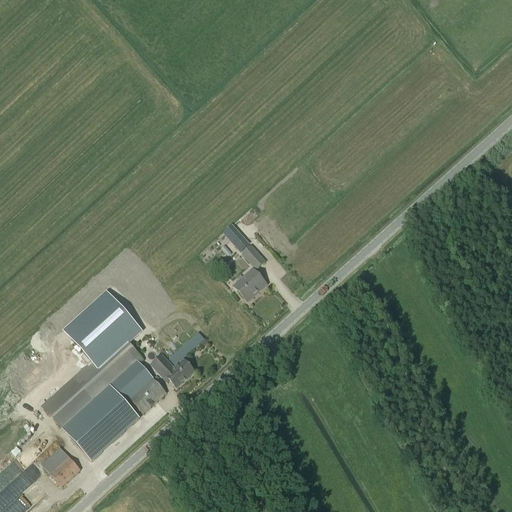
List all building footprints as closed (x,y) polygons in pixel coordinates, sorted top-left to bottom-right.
[(242,255),(251,247),(246,242),(237,249),(242,255)] [(225,247),(221,250),(228,258),(232,255),(225,247)] [(256,271),(264,264),(250,248),(242,256),(256,271)] [(247,304),(266,287),(251,271),(239,283),(232,288),(247,304)] [(175,367),(204,342),(198,335),(169,361),(175,367)] [(144,361),(121,336),(42,408),(91,463),(139,420),(125,405),(130,401),(143,416),(166,396),(139,365),(144,361)] [(175,372),(162,358),(151,367),(168,385),(170,383),(176,390),(194,374),(184,363),(175,372)] [(62,489),(80,472),(60,450),(41,467),(62,489)] [(0,511),(50,511),(57,507),(45,493),(37,500),(26,487),(40,475),(32,466),(0,492),(0,511)]
